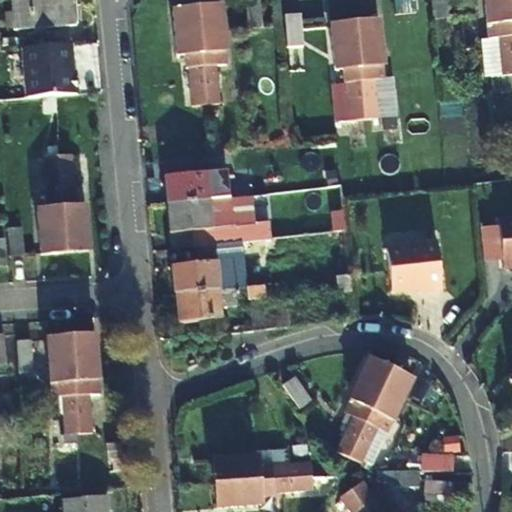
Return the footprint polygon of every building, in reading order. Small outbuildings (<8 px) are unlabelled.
[(13,0),(15,32),(80,27),(77,0),(13,0)] [(415,14),(414,0),(397,0),(399,15),(415,14)] [(449,0),(433,0),(435,20),(451,18),(449,0)] [(511,77),(511,26),(509,0),(486,0),(491,40),(500,39),(505,79),(511,77)] [(261,30),(259,3),(245,4),(247,30),(261,30)] [(198,12),(208,109),(220,108),(217,69),(228,68),(222,10),(198,12)] [(208,109),(198,12),(173,15),(178,59),(186,58),(187,71),(192,71),(196,110),(208,109)] [(300,48),(300,16),(286,16),(286,49),(300,48)] [(357,26),(368,123),(380,121),(376,82),(379,82),(377,69),(386,68),(381,24),(357,26)] [(368,123),(357,26),(332,29),(337,73),(346,72),(347,84),(349,84),(354,124),(368,123)] [(500,39),(491,40),(495,79),(505,79),(500,39)] [(73,62),(72,47),(25,51),(29,99),(48,98),(55,97),(79,95),(77,73),(72,73),(71,62),(73,62)] [(60,158),(57,129),(56,113),(55,97),(48,98),(53,158),(60,158)] [(87,110),(56,113),(57,129),(89,127),(87,110)] [(183,141),(211,138),(209,124),(182,127),(183,141)] [(60,158),(67,254),(91,252),(88,208),(80,209),(78,195),(76,196),(73,157),(60,158)] [(60,158),(53,158),(46,159),(48,197),(45,197),(46,212),(39,212),(43,256),(67,254),(60,158)] [(169,205),(229,200),(228,178),(208,180),(208,174),(166,178),(169,205)] [(332,237),(344,236),(341,198),(339,188),(326,190),(332,237)] [(213,232),(214,249),(241,246),(267,244),(266,225),(240,226),(240,219),(231,220),(229,200),(169,205),(171,236),(213,232)] [(511,223),(498,224),(503,272),(511,270),(511,223)] [(27,232),(13,233),(14,261),(29,260),(27,232)] [(0,267),(11,267),(9,241),(0,242),(0,267)] [(436,245),(386,250),(391,294),(404,293),(412,284),(418,289),(418,294),(441,292),(436,245)] [(241,246),(214,249),(215,264),(175,269),(177,298),(236,291),(245,291),(241,246)] [(349,280),(348,264),(331,266),(333,282),(349,280)] [(256,290),(273,288),(271,268),(254,270),(256,290)] [(349,280),(333,282),(334,297),(351,295),(349,280)] [(236,291),(177,298),(180,325),(221,322),(221,310),(237,308),(236,291)] [(272,331),(290,329),(288,304),(249,309),(252,333),(272,331)] [(72,340),(80,437),(92,436),(89,392),(100,392),(96,338),(72,340)] [(80,437),(72,340),(48,342),(52,386),(58,385),(59,393),(62,393),(65,438),(80,437)] [(31,343),(19,344),(21,368),(34,367),(31,343)] [(351,461),(392,373),(369,362),(345,416),(355,420),(339,455),(351,461)] [(381,431),(390,435),(413,382),(392,373),(351,461),(365,467),(372,451),(381,431)] [(294,380),(283,388),(298,410),(310,401),(294,380)] [(94,428),(105,427),(102,399),(90,400),(94,428)] [(381,431),(372,451),(381,455),(390,435),(381,431)] [(123,471),(121,445),(107,446),(109,472),(123,471)] [(419,465),(447,464),(447,450),(419,450),(419,465)] [(217,487),(313,481),(312,467),(274,469),(274,466),(259,467),(258,458),(215,461),(217,487)] [(418,488),(417,474),(382,476),(382,487),(393,486),(393,490),(418,488)] [(313,481),(217,487),(218,510),(262,508),(261,500),(277,500),(277,496),(314,494),(313,481)] [(451,497),(451,483),(425,484),(426,498),(451,497)] [(351,491),(365,511),(394,511),(392,509),(388,511),(381,511),(361,484),(351,491)] [(365,511),(351,491),(340,498),(349,511),(365,511)] [(108,511),(107,499),(62,502),(62,511),(108,511)]
